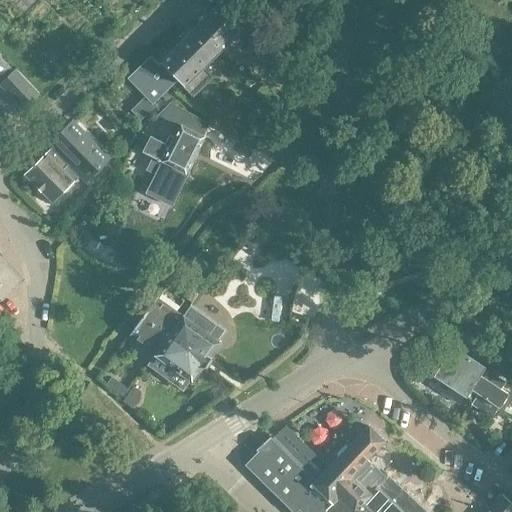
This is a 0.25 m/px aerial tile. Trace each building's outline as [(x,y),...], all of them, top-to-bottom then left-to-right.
[(200,22),(197,25),(195,28),(191,24),(187,28),(215,55),(241,29),(213,1),(196,18),(200,22)] [(161,61),(162,62),(179,79),(172,85),(179,92),(185,85),(194,94),(210,78),(201,69),(215,55),(187,28),(182,33),(185,37),(161,61)] [(0,84),(22,108),(36,96),(0,57),(0,84)] [(150,59),(140,69),(130,79),(154,103),(172,85),(179,79),(162,62),(158,66),(150,59)] [(202,137),(209,125),(169,105),(156,117),(179,128),(174,137),(170,135),(165,144),(150,137),(143,151),(154,157),(148,170),(156,175),(147,194),(172,206),(188,174),(186,173),(203,138),(202,137)] [(50,144),(53,146),(80,174),(88,181),(110,159),(72,122),(50,144)] [(52,202),(80,174),(53,146),(25,174),(52,202)] [(76,236),(82,242),(95,228),(89,221),(76,236)] [(0,301),(23,280),(0,254),(0,301)] [(158,298),(145,315),(170,334),(182,316),(158,298)] [(170,334),(145,315),(130,335),(156,354),(170,334)] [(170,334),(177,339),(209,363),(213,358),(211,357),(221,343),(219,341),(223,335),(202,319),(197,325),(183,315),(182,316),(170,334)] [(209,363),(177,339),(170,334),(156,354),(155,355),(168,365),(164,371),(185,387),(191,380),(193,382),(204,367),(205,369),(209,363)] [(472,390),(482,375),(479,373),(484,366),(469,357),(475,348),(459,337),(429,384),(460,404),(470,388),(472,390)] [(472,390),(473,390),(478,394),(472,404),(491,417),(507,392),(500,388),(505,380),(489,370),(484,377),(482,376),(482,375),(472,390)] [(104,385),(120,397),(126,389),(110,377),(104,385)] [(141,392),(133,387),(123,401),(133,408),(139,402),(141,392)] [(511,410),(505,407),(501,416),(511,421),(511,410)] [(246,464),(295,511),(299,507),(304,511),(402,511),(377,487),(386,478),(366,459),(384,441),(369,426),(314,480),(270,436),(257,450),(259,452),(246,464)] [(511,511),(511,506),(499,495),(483,511),(511,511)]
